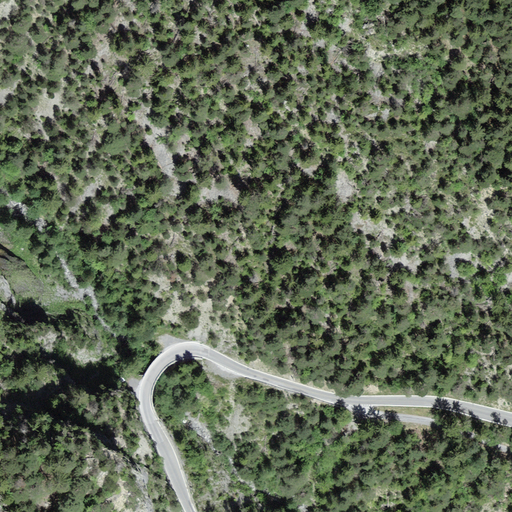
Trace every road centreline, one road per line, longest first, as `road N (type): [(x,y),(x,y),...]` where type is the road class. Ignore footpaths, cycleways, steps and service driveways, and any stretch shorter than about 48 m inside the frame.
road 1 (unclassified): [(190,511),(145,405),(155,368),(179,350),(324,396),(433,402),(511,419)]
road 2 (track): [(355,400),(369,412),(437,422),(511,451)]
